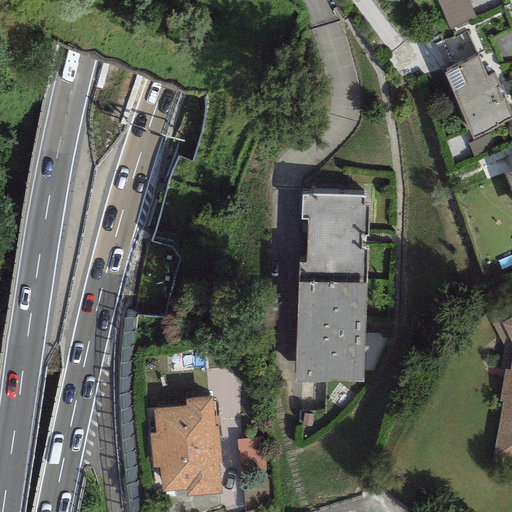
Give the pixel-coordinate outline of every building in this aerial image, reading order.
[(480,17),(472,0),(442,0),(454,27),(480,17)] [(441,67),(467,132),(506,117),(488,71),(479,74),(471,55),(441,67)] [(511,162),(502,166),(511,189),(511,162)] [(360,184),(299,182),(298,204),(307,204),(305,250),(296,250),(296,266),(363,268),(364,237),(359,237),(360,223),(366,223),(367,194),(360,194),(360,184)] [(363,268),(296,266),(293,363),(360,365),(363,268)] [(511,438),(511,303),(498,311),(507,333),(498,437),(511,438)] [(182,487),(215,485),(208,387),(180,389),(181,397),(151,400),(152,412),(146,413),(150,459),(156,459),(157,483),(182,481),(182,487)]
